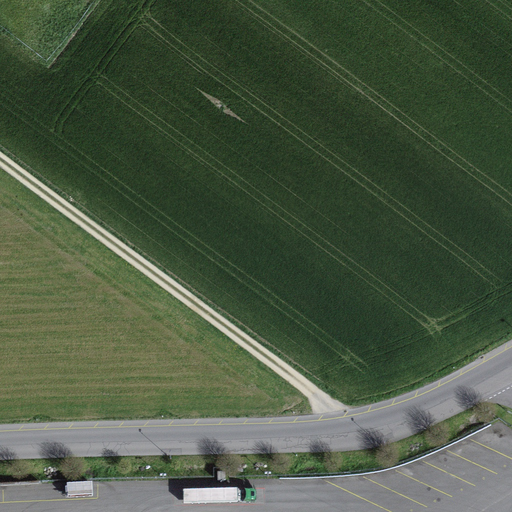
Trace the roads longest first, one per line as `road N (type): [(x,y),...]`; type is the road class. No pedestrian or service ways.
road 1 (residential): [(511,361),(372,436),(278,449),(0,458)]
road 2 (track): [(372,436),(0,156)]
